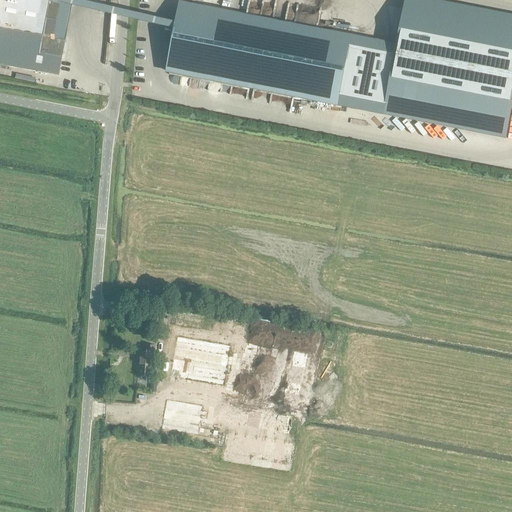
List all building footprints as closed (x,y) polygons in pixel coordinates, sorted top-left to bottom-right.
[(0,0),(0,65),(58,76),(62,58),(64,59),(67,38),(54,36),(59,5),(60,0),(0,0)] [(177,26),(63,0),(60,0),(59,5),(175,33),(177,26)] [(511,96),(511,16),(425,0),(407,0),(398,46),(385,114),(504,138),(511,96)] [(336,105),(349,36),(181,4),(177,26),(175,33),(168,72),(336,105)] [(398,46),(349,36),(336,105),(385,114),(398,46)] [(138,376),(152,377),(154,352),(155,352),(155,346),(145,345),(145,351),(140,351),(138,376)]
